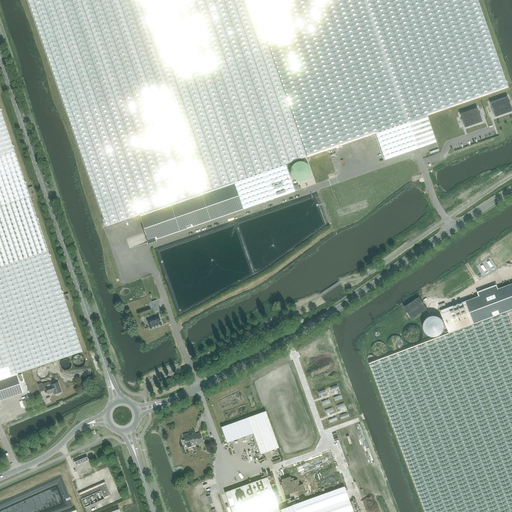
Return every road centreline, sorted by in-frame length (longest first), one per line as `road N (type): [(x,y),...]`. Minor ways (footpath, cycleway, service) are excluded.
road 1 (unclassified): [(136,411),(234,372),(511,191)]
road 2 (tertiary): [(118,401),(0,57)]
road 3 (tertiary): [(0,478),(48,455),(81,426),(106,419)]
